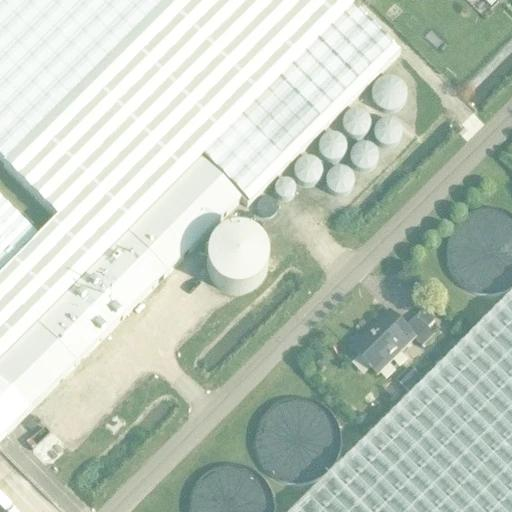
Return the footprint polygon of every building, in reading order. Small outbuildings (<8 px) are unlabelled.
[(0,0),(0,167),(56,223),(38,240),(0,278),(0,366),(201,165),(203,164),(354,13),(341,0),(0,0)] [(201,165),(0,366),(0,383),(6,389),(5,389),(28,412),(38,401),(242,202),(249,209),(400,58),(354,13),(203,164),(201,165)] [(0,201),(0,278),(38,240),(0,201)] [(511,511),(511,301),(300,511),(511,511)] [(423,350),(435,338),(419,321),(407,332),(390,315),(353,352),(378,378),(415,341),(423,350)] [(0,383),(0,443),(10,433),(8,431),(28,412),(5,389),(0,383)]
